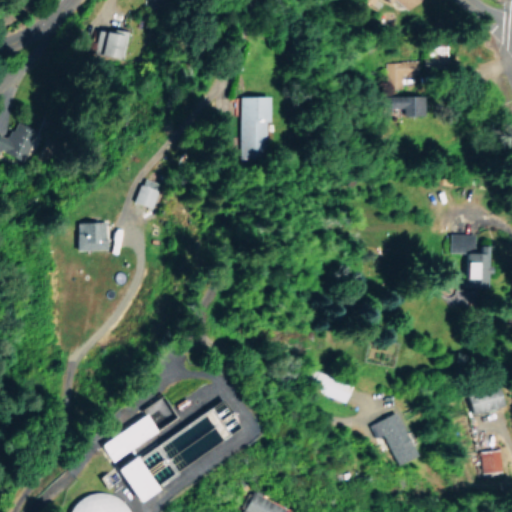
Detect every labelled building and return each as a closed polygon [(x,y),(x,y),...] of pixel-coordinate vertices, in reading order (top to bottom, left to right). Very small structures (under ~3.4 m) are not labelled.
[(363,0),(369,4),(372,0),(383,0),(388,3),(390,0),(403,10),(411,0),(363,0)] [(110,33),(97,29),(91,52),(121,59),(128,31),(111,27),(110,33)] [(234,95),(236,157),(261,156),(260,120),(265,120),(265,94),(234,95)] [(418,94),(377,95),(377,108),(398,107),(398,115),(419,114),(418,94)] [(1,151),(19,159),(29,135),(10,127),(1,151)] [(153,189),(134,182),(128,201),(146,207),(153,189)] [(70,221),(70,249),(101,249),(100,221),(70,221)] [(482,244),(469,244),(469,232),(444,233),(445,255),(458,255),(459,286),(483,286),(482,244)] [(342,402),(350,385),(310,368),(303,384),(342,402)] [(465,391),(468,412),(497,407),(494,386),(465,391)] [(224,429),(206,400),(141,440),(150,454),(145,458),(138,446),(130,451),(125,445),(120,448),(122,452),(118,455),(125,467),(139,459),(141,463),(146,461),(153,472),(224,429)] [(394,463),(413,455),(392,411),(365,423),(372,437),(380,433),(394,463)] [(476,450),(477,471),(495,470),(494,449),(476,450)] [(137,490),(117,456),(97,467),(118,501),(137,490)] [(115,511),(109,489),(47,504),(49,511),(115,511)] [(240,511),(277,511),(280,508),(251,490),(238,511),(240,511)]
